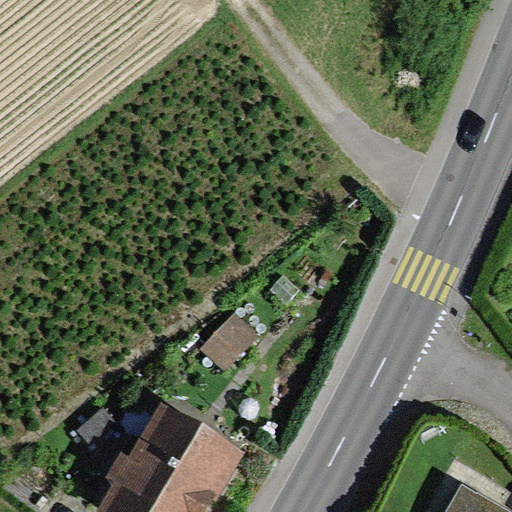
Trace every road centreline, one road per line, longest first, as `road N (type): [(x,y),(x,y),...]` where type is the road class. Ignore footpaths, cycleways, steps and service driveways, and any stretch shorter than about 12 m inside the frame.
road 1 (track): [(460,197),(384,161),(320,100),(244,0)]
road 2 (tertiary): [(511,74),(401,330)]
road 3 (tertiary): [(401,330),(299,511)]
road 4 (residential): [(401,330),(478,376),(511,410)]
